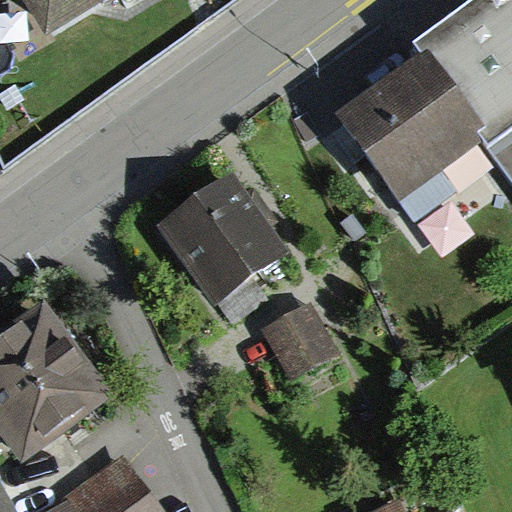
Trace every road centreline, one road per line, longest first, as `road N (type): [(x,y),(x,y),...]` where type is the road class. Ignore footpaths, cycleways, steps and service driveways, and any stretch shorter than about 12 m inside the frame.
road 1 (residential): [(70,194),(219,511)]
road 2 (tertiary): [(335,0),(70,194)]
